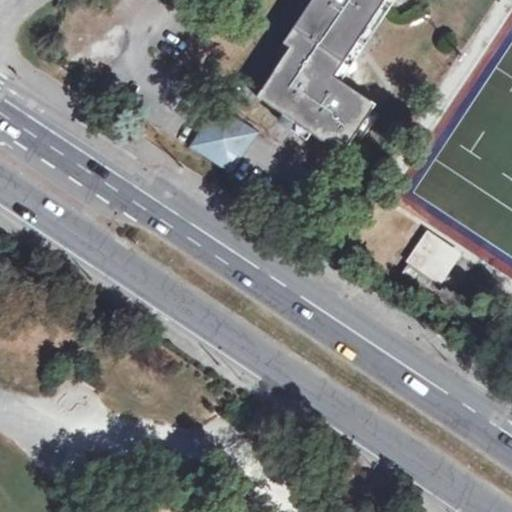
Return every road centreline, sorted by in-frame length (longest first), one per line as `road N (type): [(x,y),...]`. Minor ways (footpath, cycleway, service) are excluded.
road 1 (secondary): [(511,454),(0,102)]
road 2 (secondary): [(0,187),(476,511)]
